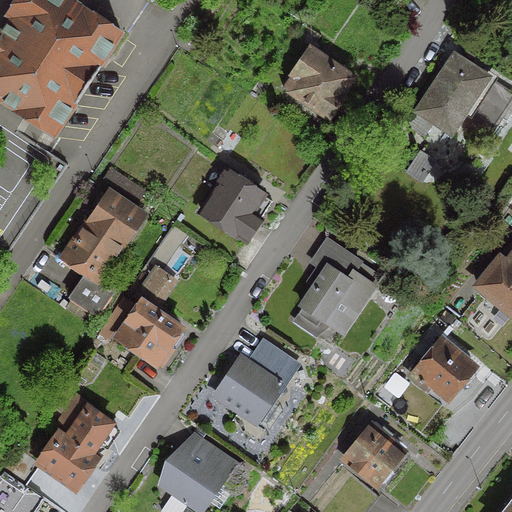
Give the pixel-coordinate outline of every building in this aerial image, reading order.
[(12,112),(52,138),(119,35),(80,9),(79,10),(64,0),(15,0),(5,17),(9,20),(0,33),(0,102),(13,111),(12,112)] [(374,0),(389,10),(396,0),(374,0)] [(308,51),(282,89),(326,118),(339,98),(337,97),(349,78),(308,51)] [(511,95),(511,94),(452,55),(405,126),(421,137),(430,123),(448,135),(456,124),(484,141),(511,99),(511,95)] [(227,131),(226,133),(215,125),(209,133),(220,141),(218,144),(229,151),(238,138),(227,131)] [(431,162),(417,153),(404,173),(418,182),(431,162)] [(101,180),(124,194),(131,184),(109,169),(101,180)] [(234,237),(235,235),(244,241),(258,221),(249,215),(261,196),(226,173),(225,174),(224,173),(217,183),(218,184),(199,213),(234,237)] [(106,193),(64,255),(97,278),(140,216),(106,193)] [(497,259),(475,287),(511,318),(511,317),(511,253),(503,264),(497,259)] [(345,280),(327,267),(300,307),(339,334),(371,286),(351,272),(345,280)] [(78,290),(70,302),(94,318),(112,291),(102,284),(99,288),(88,281),(81,292),(78,290)] [(104,323),(97,334),(102,337),(109,326),(108,326),(124,301),(120,298),(104,323)] [(140,302),(115,338),(153,364),(165,347),(174,348),(181,338),(177,330),(178,329),(151,310),(154,307),(145,300),(142,304),(140,302)] [(246,365),(238,359),(214,396),(253,422),(278,386),(275,384),(291,359),(263,340),(246,365)] [(445,399),(457,384),(459,386),(466,385),(472,378),(471,370),(470,369),(471,367),(440,342),(423,361),(418,356),(408,368),(414,373),(410,377),(426,391),(430,386),(445,399)] [(59,431),(36,465),(71,490),(95,455),(90,452),(96,443),(104,449),(116,431),(108,426),(109,424),(85,408),(76,421),(73,418),(63,433),(59,431)] [(369,426),(342,459),(374,485),(376,482),(382,484),(391,473),(388,468),(401,452),(369,426)] [(224,478),(233,465),(204,445),(195,458),(183,449),(178,449),(175,452),(173,457),(175,462),(160,485),(171,493),(159,511),(160,511),(179,511),(186,503),(196,510),(220,475),(224,478)] [(353,511),(371,511),(381,501),(361,482),(342,502),(353,511)]
